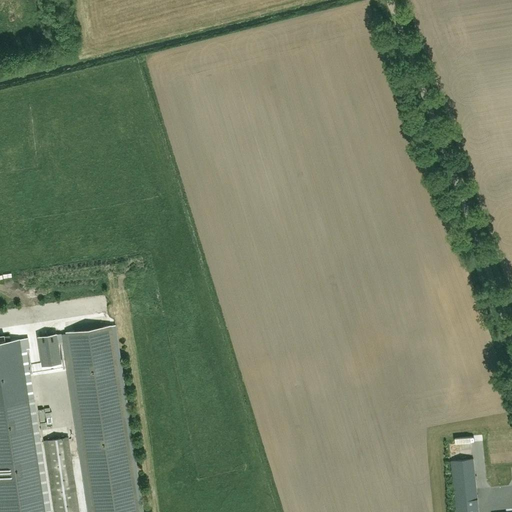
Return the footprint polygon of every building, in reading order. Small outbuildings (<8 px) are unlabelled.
[(106,317),(105,307),(66,311),(67,321),(106,317)] [(67,335),(57,336),(56,333),(38,336),(43,365),(61,363),(57,340),(67,339),(93,511),(79,511),(68,437),(44,441),(54,511),(138,511),(111,325),(66,332),(67,335)] [(483,338),(470,341),(472,350),(485,348),(483,338)] [(447,341),(450,350),(458,348),(454,339),(447,341)] [(463,363),(455,367),(461,381),(469,377),(463,363)] [(481,393),(460,399),(485,486),(506,479),(481,393)] [(45,511),(28,397),(0,401),(0,511),(45,511)] [(478,511),(473,458),(451,461),(456,511),(478,511)]
